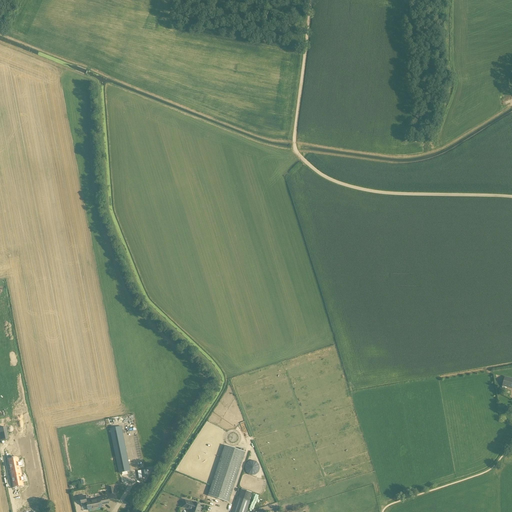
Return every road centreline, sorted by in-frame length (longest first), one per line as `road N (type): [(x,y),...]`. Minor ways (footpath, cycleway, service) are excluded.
road 1 (track): [(308,25),(293,141),(308,164),(362,189),(511,196)]
road 2 (track): [(308,25),(180,15)]
